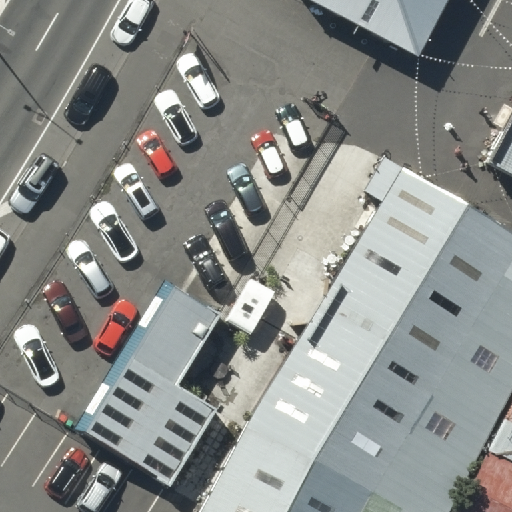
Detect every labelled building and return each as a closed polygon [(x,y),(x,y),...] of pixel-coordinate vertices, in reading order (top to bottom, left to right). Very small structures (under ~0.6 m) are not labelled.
[(446,0),(294,0),(294,1),(413,64),(446,0)] [(511,78),(478,145),(511,162),(511,78)] [(511,367),(511,218),(389,151),(191,511),(433,511),(471,442),(511,367)] [(212,301),(161,270),(73,414),(162,468),(207,396),(168,372),(212,301)] [(73,440),(35,504),(47,511),(142,511),(156,490),(73,440)] [(511,511),(511,459),(481,443),(446,511),(511,511)]
